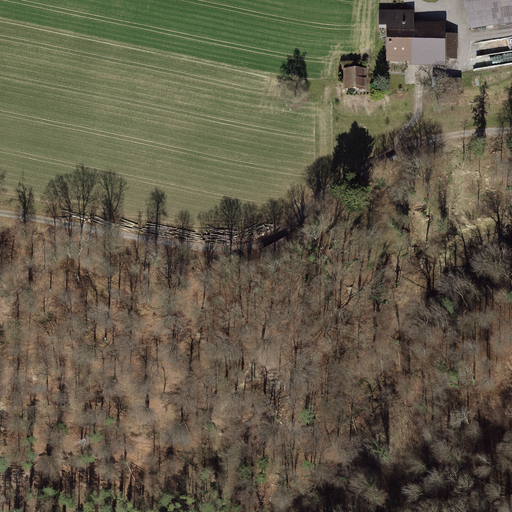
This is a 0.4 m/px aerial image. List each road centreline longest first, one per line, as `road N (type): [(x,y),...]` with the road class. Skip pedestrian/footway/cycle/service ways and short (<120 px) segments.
road 1 (track): [(0,212),(212,247),(252,245),(392,149),(456,130),(511,128)]
road 2 (track): [(426,0),(464,22),(467,46),(459,65),(431,70),(429,89),(392,149)]
